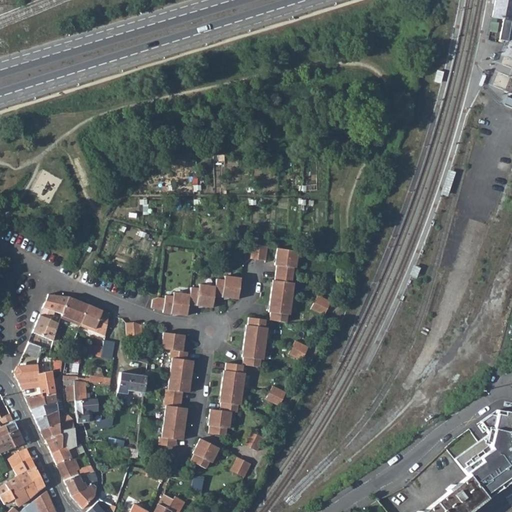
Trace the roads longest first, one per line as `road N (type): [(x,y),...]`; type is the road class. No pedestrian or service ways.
road 1 (secondary): [(0,98),(316,0)]
road 2 (residential): [(198,430),(259,460),(342,283)]
road 3 (secondary): [(242,0),(0,72)]
road 4 (residential): [(333,511),(511,389)]
road 5 (residential): [(23,262),(131,310),(210,330)]
road 6 (residential): [(1,380),(71,511)]
road 7 (residential): [(1,380),(8,282),(23,262)]
